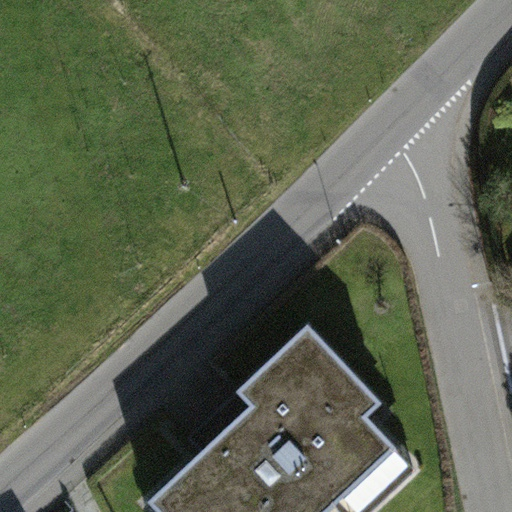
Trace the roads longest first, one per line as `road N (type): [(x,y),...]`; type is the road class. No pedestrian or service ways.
road 1 (tertiary): [(0,494),(54,452),(399,121)]
road 2 (residential): [(469,348),(437,200),(399,121)]
road 3 (residential): [(496,511),(469,348)]
road 4 (tertiary): [(399,121),(511,5)]
